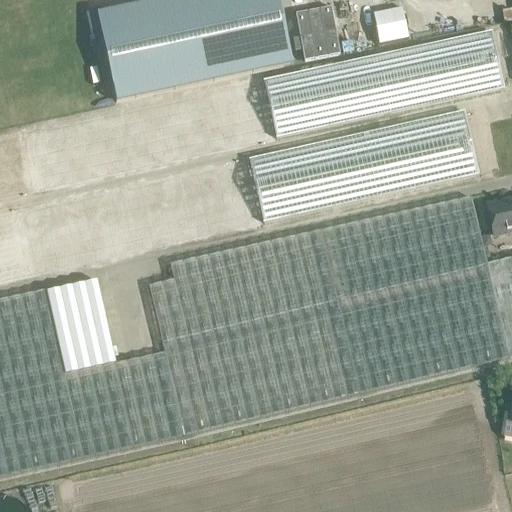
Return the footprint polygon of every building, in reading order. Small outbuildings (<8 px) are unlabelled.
[(277,0),(168,0),(96,16),(115,104),(244,76),(291,66),(277,0)] [(375,12),(378,43),(407,40),(404,9),(375,12)] [(330,10),(295,16),(304,63),(339,57),(330,10)] [(26,213),(38,270),(251,227),(242,186),(214,192),(211,176),(26,213)] [(64,377),(46,294),(45,292),(0,301),(0,478),(185,438),(396,387),(511,359),(511,259),(486,266),(470,200),(308,236),(169,266),(173,282),(148,288),(164,355),(151,358),(115,366),(64,377)] [(493,238),(511,233),(511,200),(486,207),(493,238)] [(64,377),(115,366),(97,283),(46,294),(64,377)] [(511,414),(507,413),(503,438),(511,439),(511,414)]
